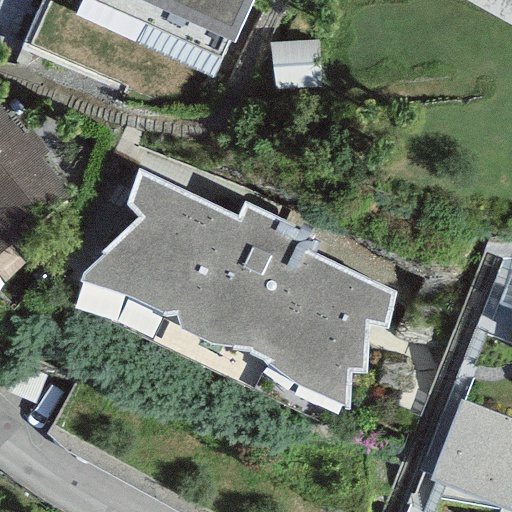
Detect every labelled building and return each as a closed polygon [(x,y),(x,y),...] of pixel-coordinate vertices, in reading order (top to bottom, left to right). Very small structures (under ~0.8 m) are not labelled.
[(81,0),(79,5),(219,68),(226,51),(233,55),(255,0),(81,0)] [(511,0),(446,0),(511,36),(511,0)] [(319,46),(270,49),(273,95),(322,91),(319,46)] [(0,262),(72,199),(40,163),(49,156),(30,134),(23,140),(0,113),(0,262)] [(236,224),(137,178),(125,217),(137,231),(81,287),(81,294),(74,316),(93,322),(114,330),(149,345),(333,430),(337,418),(351,423),(349,387),(367,387),(370,339),(387,340),(396,303),(312,260),(296,242),(279,232),(282,228),(243,209),(236,224)] [(511,511),(511,424),(461,404),(428,495),(441,502),(461,511),(511,511)] [(461,511),(441,502),(438,511),(461,511)]
